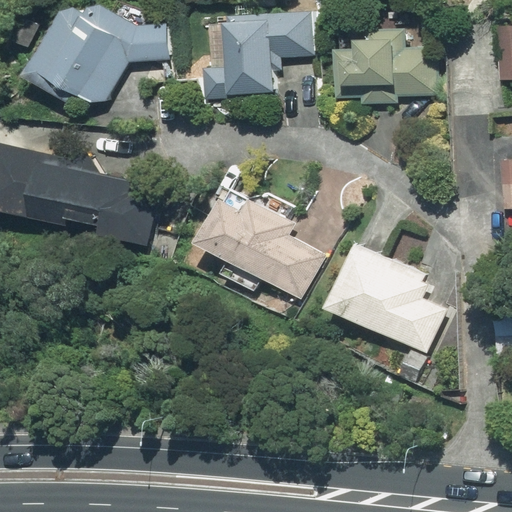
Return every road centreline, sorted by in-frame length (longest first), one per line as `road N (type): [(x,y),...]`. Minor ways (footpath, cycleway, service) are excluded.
road 1 (secondary): [(0,452),(141,454),(457,481),(511,498)]
road 2 (secondary): [(200,511),(0,506)]
